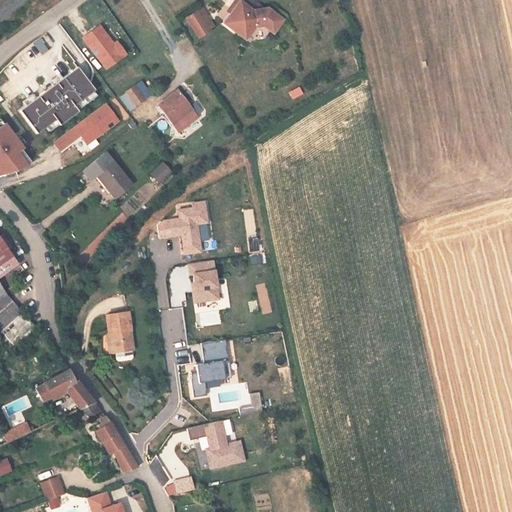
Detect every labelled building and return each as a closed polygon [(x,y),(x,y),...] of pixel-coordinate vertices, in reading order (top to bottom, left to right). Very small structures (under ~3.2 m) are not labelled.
[(256,12),(242,1),(226,25),(249,44),(256,32),(264,28),(273,36),(284,22),(271,12),(256,12)] [(204,12),(189,22),(201,40),(211,34),(210,32),(215,29),(204,12)] [(119,47),(116,50),(113,46),(99,28),(83,40),(106,70),(125,55),(119,47)] [(40,40),(34,45),(43,56),(49,51),(40,40)] [(94,94),(77,71),(61,83),(52,90),(35,103),(26,110),(19,115),(37,138),(46,131),(55,124),(58,128),(59,129),(78,115),(77,114),(73,109),(92,95),(94,94)] [(52,90),(61,83),(58,78),(49,85),(52,90)] [(298,87),(288,92),(291,99),(301,94),(298,87)] [(136,90),(128,96),(137,108),(145,102),(136,90)] [(73,109),(77,114),(96,100),(92,95),(73,109)] [(178,95),(159,109),(180,135),(198,122),(186,106),(188,104),(186,101),(184,103),(178,95)] [(26,110),(35,103),(32,98),(22,106),(26,110)] [(117,124),(105,108),(74,132),(79,139),(86,148),(117,124)] [(55,124),(46,131),(49,135),(58,128),(55,124)] [(0,129),(0,180),(27,171),(25,169),(16,156),(20,153),(22,152),(15,144),(3,128),(0,129)] [(67,137),(73,144),(79,139),(74,132),(67,137)] [(73,144),(67,137),(54,147),(59,154),(73,144)] [(15,144),(22,152),(26,149),(20,141),(15,144)] [(16,156),(25,169),(30,166),(20,153),(16,156)] [(97,179),(113,165),(106,157),(84,175),(91,184),(97,179)] [(113,165),(97,179),(116,202),(132,188),(113,165)] [(163,165),(151,176),(159,185),(171,174),(163,165)] [(179,216),(180,224),(160,227),(157,230),(159,243),(175,241),(174,237),(179,237),(181,238),(182,240),(184,260),(200,258),(197,230),(207,229),(205,208),(193,210),(193,214),(179,216)] [(0,281),(15,271),(0,247),(0,281)] [(189,280),(192,280),(196,308),(217,305),(212,267),(188,270),(189,280)] [(0,348),(0,364),(33,335),(8,306),(0,313),(0,339),(4,344),(0,348)] [(126,317),(105,321),(108,340),(111,339),(114,360),(132,357),(126,317)] [(111,339),(108,340),(105,340),(109,361),(114,360),(111,339)] [(204,402),(202,388),(229,384),(224,346),(199,349),(201,370),(193,371),(194,377),(188,378),(189,385),(188,385),(190,403),(204,402)] [(78,414),(88,408),(74,384),(73,385),(67,375),(33,393),(40,405),(65,391),(78,414)] [(251,413),(252,421),(259,420),(256,400),(247,401),(248,414),(251,413)] [(236,415),(237,424),(252,421),(251,413),(248,414),(236,415)] [(103,425),(101,423),(95,426),(98,431),(91,435),(112,471),(101,477),(105,484),(131,473),(132,472),(103,425)] [(1,433),(4,439),(16,433),(13,427),(1,433)] [(222,451),(217,429),(183,436),(186,448),(203,444),(206,457),(204,464),(207,476),(239,469),(235,448),(222,451)] [(29,432),(26,434),(23,430),(16,433),(4,439),(1,440),(5,448),(31,436),(29,432)] [(0,459),(0,474),(9,471),(3,458),(0,459)] [(42,489),(49,505),(65,499),(57,482),(42,489)] [(89,511),(120,511),(118,507),(109,511),(103,496),(86,503),(89,511)]
